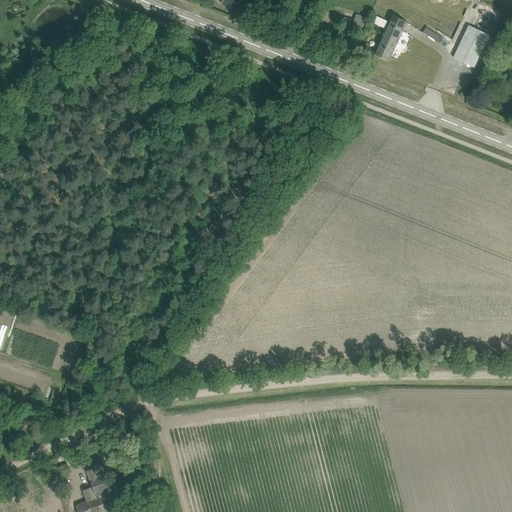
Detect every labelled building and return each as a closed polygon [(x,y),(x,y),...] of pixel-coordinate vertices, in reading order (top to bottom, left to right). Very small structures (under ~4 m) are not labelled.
[(219,0),(228,9),(238,0),(219,0)] [(392,15),(378,45),(374,54),(389,61),(407,22),(392,15)] [(361,32),(363,25),(354,22),(344,18),(342,25),(343,26),(349,28),(361,32)] [(454,57),(475,67),(490,35),(469,25),(454,57)] [(356,31),(341,26),(337,37),(352,43),(356,31)] [(67,463),(57,468),(60,477),(71,471),(67,463)] [(56,479),(60,477),(57,468),(52,471),(56,479)] [(116,511),(115,508),(118,506),(106,476),(98,479),(94,468),(87,471),(93,486),(83,490),(87,501),(76,505),(79,511),(116,511)] [(127,504),(133,501),(131,496),(124,499),(127,504)]
